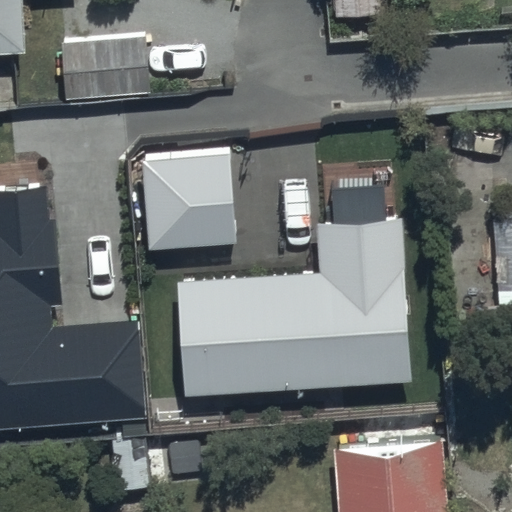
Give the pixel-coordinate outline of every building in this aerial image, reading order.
[(0,0),(0,36),(22,35),(19,0),(0,0)] [(144,27),(62,33),(66,88),(148,82),(144,27)] [(231,150),(145,157),(151,243),(238,237),(231,150)] [(58,315),(49,178),(0,181),(0,419),(145,409),(138,309),(58,315)] [(511,194),(489,195),(492,265),(482,266),(484,307),(511,306),(511,194)] [(321,263),(177,271),(184,384),(410,371),(401,212),(318,217),(321,263)] [(444,511),(438,426),(332,434),(338,511),(444,511)] [(146,427),(110,428),(112,481),(148,480),(146,427)]
